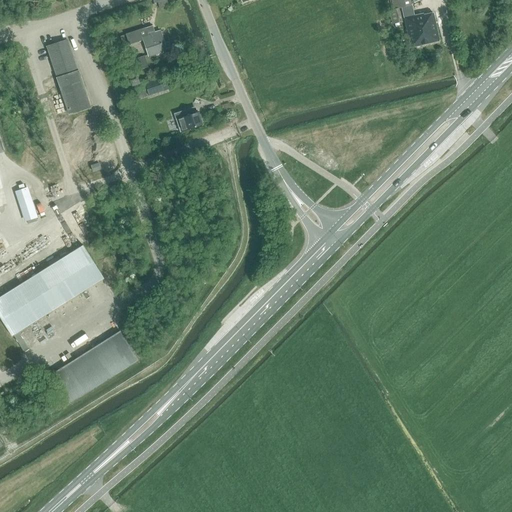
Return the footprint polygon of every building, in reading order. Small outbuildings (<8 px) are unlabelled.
[(410,0),(390,0),(393,9),(389,10),(392,24),(402,22),(399,8),(401,7),(410,48),(439,41),(432,13),(424,15),(423,13),(413,15),(411,6),(410,0)] [(160,31),(155,32),(152,26),(145,28),(125,35),(129,45),(143,40),(149,57),(168,51),(168,50),(171,49),(168,42),(164,43),(160,31)] [(91,108),(68,39),(46,47),(68,116),(91,108)] [(144,56),(134,59),(138,70),(148,67),(144,56)] [(132,87),(140,84),(138,77),(130,80),(132,87)] [(159,78),(144,83),(148,96),(164,91),(159,78)] [(191,108),(174,113),(180,133),(188,130),(203,126),(198,113),(194,114),(191,108)] [(99,163),(90,165),(93,173),(101,170),(99,163)] [(15,191),(25,221),(37,217),(28,187),(25,188),(19,190),(15,191)] [(0,296),(0,317),(11,335),(103,278),(82,244),(0,296)] [(120,332),(53,375),(71,403),(138,361),(120,332)]
